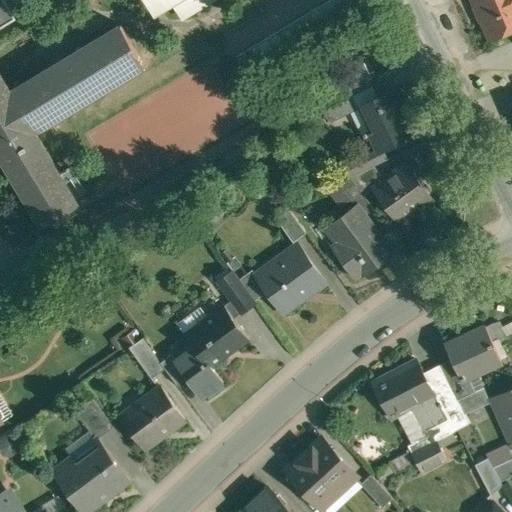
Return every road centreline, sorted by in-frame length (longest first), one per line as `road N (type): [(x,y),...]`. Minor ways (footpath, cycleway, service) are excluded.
road 1 (tertiary): [(511,238),(432,283),(333,357),(165,511)]
road 2 (residential): [(412,0),(511,212)]
